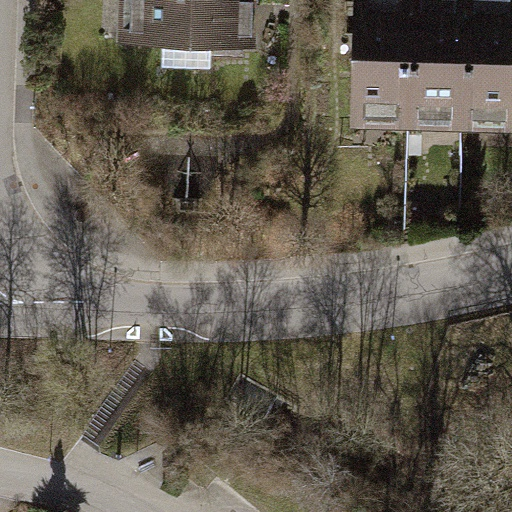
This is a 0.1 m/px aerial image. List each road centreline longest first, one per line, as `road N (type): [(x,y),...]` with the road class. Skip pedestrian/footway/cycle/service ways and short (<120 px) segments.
road 1 (residential): [(0,291),(165,316),(511,273)]
road 2 (residential): [(133,511),(108,495),(0,466)]
